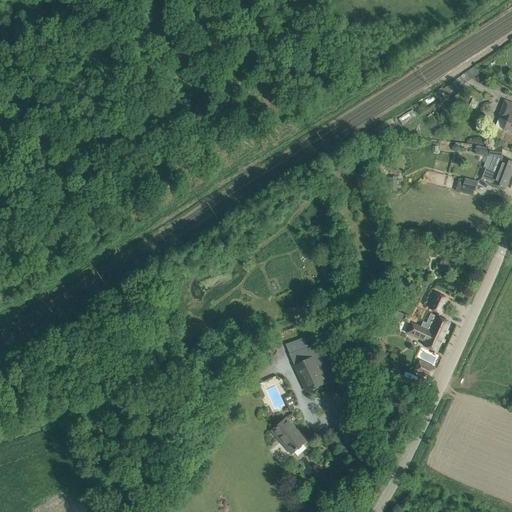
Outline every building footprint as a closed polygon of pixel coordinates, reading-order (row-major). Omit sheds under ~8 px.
[(443,89),(448,96),(479,73),(474,66),(443,89)] [(511,103),(504,101),(498,117),(499,118),(495,127),(511,133),(511,103)] [(485,156),(501,157),(502,149),(486,147),(485,156)] [(348,158),(340,163),(344,169),(348,170),(352,168),(353,165),(348,158)] [(492,184),(502,187),(505,188),(511,170),(511,162),(502,158),(501,158),(498,166),(493,164),(489,173),(485,171),(482,178),(493,182),(492,184)] [(458,188),(462,190),(463,187),(475,191),(477,183),(465,179),(464,181),(460,180),(458,188)] [(430,309),(441,314),(448,299),(437,294),(430,309)] [(285,311),(287,319),(299,315),(296,307),(285,311)] [(387,310),(390,325),(399,323),(398,321),(409,322),(411,317),(389,308),(388,310),(387,310)] [(423,321),(420,328),(424,329),(424,330),(430,332),(430,333),(443,339),(450,323),(431,314),(426,323),(423,321)] [(399,323),(390,325),(392,333),(400,332),(399,323)] [(424,329),(420,328),(412,324),(408,332),(426,341),(424,346),(437,352),(443,339),(430,333),(430,332),(424,330),(424,329)] [(297,337),(296,333),(288,335),(291,345),(306,340),(305,335),(297,337)] [(321,354),(295,366),(307,392),(333,379),(321,354)] [(415,372),(430,379),(435,368),(420,361),(415,372)] [(292,405),(295,403),(291,395),(284,398),(290,412),(295,410),(292,405)] [(272,429),(286,445),(293,452),(304,443),(294,431),(296,429),(285,418),(272,429)]
